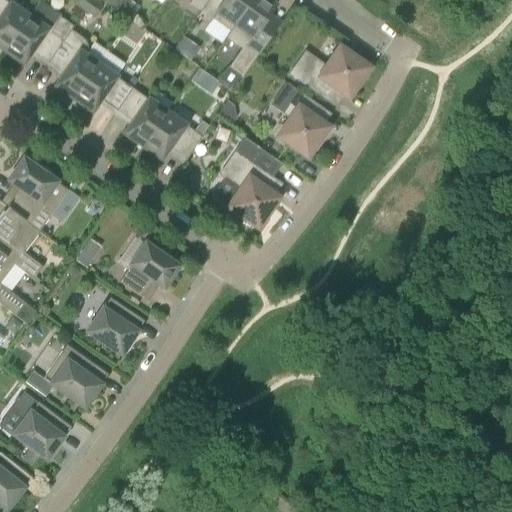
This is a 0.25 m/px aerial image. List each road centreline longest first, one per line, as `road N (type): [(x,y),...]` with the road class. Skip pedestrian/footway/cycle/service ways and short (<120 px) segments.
road 1 (residential): [(227,256),(253,273),(314,209),(409,59),(322,0)]
road 2 (residential): [(52,511),(227,256)]
road 3 (residential): [(227,256),(3,104)]
